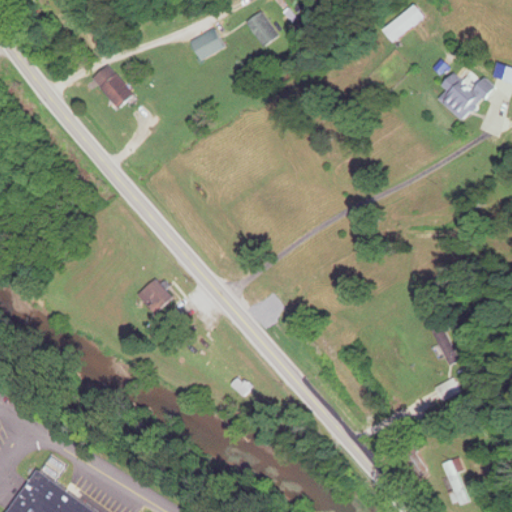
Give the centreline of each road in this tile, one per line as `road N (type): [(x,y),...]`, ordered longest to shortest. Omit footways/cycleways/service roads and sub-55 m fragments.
road 1 (secondary): [(415,511),(129,192),(0,17)]
road 2 (residential): [(336,208),(320,88),(394,1),(476,69),(511,51)]
road 3 (residential): [(224,304),(336,208),(476,69)]
road 4 (residential): [(53,93),(200,0)]
